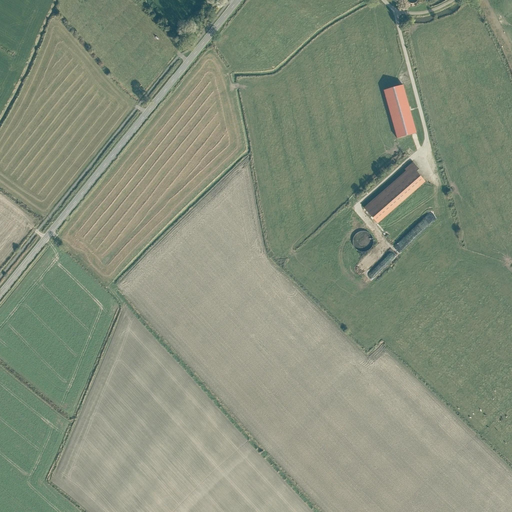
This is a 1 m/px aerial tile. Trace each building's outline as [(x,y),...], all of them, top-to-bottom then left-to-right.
[(374,7),(368,9),(375,24),(381,21),(374,7)] [(404,86),(385,92),(398,139),(417,134),(404,86)] [(405,151),(409,156),(418,149),(413,144),(405,151)] [(380,225),(427,183),(418,173),(421,170),(414,163),(406,171),(406,172),(365,208),(380,225)] [(425,225),(429,225),(429,210),(426,210),(426,209),(420,209),(420,215),(422,214),(422,219),(425,219),(425,225)] [(353,235),(358,251),(374,246),(369,230),(353,235)]
